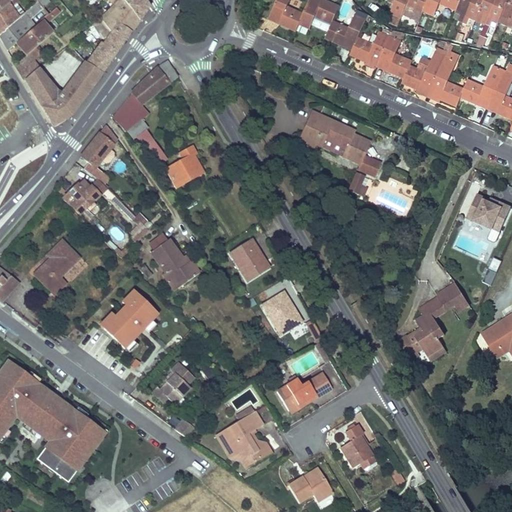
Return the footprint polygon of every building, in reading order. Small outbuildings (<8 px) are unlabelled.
[(0,0),(0,10),(7,4),(11,0),(0,0)] [(13,0),(11,0),(7,4),(18,19),(24,14),(17,5),(13,0)] [(45,0),(39,0),(38,2),(43,8),(48,15),(54,10),(45,0)] [(108,14),(100,19),(110,34),(118,24),(131,32),(139,21),(121,0),(119,0),(113,7),(108,14)] [(129,0),(121,0),(139,21),(148,7),(144,0),(129,0),(130,0),(129,0)] [(276,0),(268,20),(276,24),(277,20),(281,22),(279,25),(295,33),(299,25),(303,14),(287,7),(289,0),(276,0)] [(309,0),(303,14),(299,25),(309,30),(312,24),(315,17),(331,25),(333,21),(339,6),(324,0),(322,0),(321,3),(318,1),(318,0),(309,0)] [(388,0),(388,2),(393,5),(390,14),(401,19),(406,6),(422,13),(423,12),(427,0),(388,0)] [(427,0),(423,12),(434,17),(439,4),(455,11),(460,0),(427,0)] [(460,0),(455,11),(455,13),(459,15),(457,21),(463,23),(472,0),(460,0)] [(472,28),(475,22),(475,21),(478,15),(483,0),(472,0),(463,23),(472,28)] [(483,0),(478,15),(482,17),(480,22),(485,25),(495,0),(483,0)] [(495,29),(498,23),(500,17),(507,0),(495,0),(485,25),(495,29)] [(511,0),(507,0),(500,17),(504,19),(502,24),(508,27),(511,16),(511,0)] [(18,19),(0,35),(0,38),(7,50),(15,44),(35,27),(29,20),(43,8),(38,2),(24,14),(18,19)] [(7,4),(0,10),(0,35),(18,19),(7,4)] [(54,10),(48,15),(52,19),(58,14),(54,10)] [(48,15),(43,19),(47,23),(52,19),(48,15)] [(328,32),(325,40),(342,47),(343,44),(346,45),(345,49),(352,52),(358,38),(366,20),(354,16),(349,28),(333,21),(331,25),(328,32)] [(331,25),(315,17),(312,24),(328,32),(331,25)] [(100,19),(93,24),(104,42),(102,45),(100,44),(86,63),(102,74),(131,32),(118,24),(110,34),(100,19)] [(35,27),(15,44),(22,52),(25,49),(28,54),(34,49),(51,34),(40,22),(35,27)] [(393,31),(390,37),(401,42),(403,33),(393,31)] [(352,52),(350,56),(366,63),(367,60),(370,62),(369,65),(377,68),(390,37),(379,33),(373,45),(358,38),(352,52)] [(390,37),(377,68),(384,71),(385,68),(389,69),(387,72),(404,80),(410,66),(411,62),(396,54),(401,42),(390,37)] [(444,51),(437,48),(435,52),(446,57),(452,44),(447,43),(444,51)] [(446,57),(429,96),(437,99),(438,95),(441,97),(440,100),(456,107),(460,98),(463,89),(448,82),(457,61),(453,60),(459,45),(452,44),(446,57)] [(26,56),(16,65),(24,79),(38,68),(39,68),(32,60),(39,54),(34,49),(28,54),(26,56)] [(404,80),(402,84),(417,90),(418,91),(420,87),(424,89),(422,93),(429,96),(446,57),(435,52),(426,73),(410,66),(404,80)] [(131,93),(132,94),(142,105),(178,78),(167,60),(158,67),(131,93)] [(57,92),(47,79),(38,68),(24,79),(50,122),(55,119),(59,124),(71,117),(102,74),(86,63),(85,62),(61,95),(57,92)] [(503,71),(487,109),(494,112),(495,109),(499,110),(498,114),(511,120),(511,99),(505,96),(511,81),(511,65),(509,64),(505,72),(503,71)] [(463,89),(460,98),(476,105),(478,102),(481,103),(480,106),(487,109),(503,71),(493,67),(483,87),(468,80),(463,89)] [(417,90),(415,93),(428,99),(429,96),(422,93),(418,91),(417,90)] [(132,94),(112,118),(126,132),(142,120),(149,114),(142,105),(132,94)] [(311,112),(302,132),(307,134),(308,131),(307,130),(315,113),(311,112)] [(307,134),(302,132),(298,141),(320,152),(322,148),(338,156),(340,152),(343,147),(347,149),(344,154),(342,158),(359,165),(357,170),(374,178),(380,164),(364,157),(370,143),(353,135),(355,132),(315,113),(307,130),(308,131),(307,134)] [(59,124),(55,119),(50,122),(53,128),(59,124)] [(142,120),(126,132),(131,139),(147,127),(142,120)] [(105,126),(94,140),(108,152),(117,141),(105,126)] [(363,134),(372,137),(375,129),(367,126),(363,134)] [(145,132),(137,138),(143,147),(141,148),(147,157),(149,156),(157,166),(165,159),(145,132)] [(94,140),(80,157),(88,164),(94,169),(108,152),(94,140)] [(199,176),(195,168),(199,165),(193,155),(196,154),(191,147),(179,154),(182,160),(166,170),(176,188),(199,176)] [(88,164),(83,169),(93,177),(98,172),(94,169),(88,164)] [(199,165),(195,168),(199,176),(203,173),(199,165)] [(98,172),(93,177),(97,180),(103,186),(108,179),(98,172)] [(356,173),(351,183),(359,187),(364,177),(356,173)] [(502,193),(505,183),(487,178),(484,187),(502,193)] [(77,184),(62,199),(79,215),(106,189),(103,186),(97,180),(90,186),(84,192),(78,185),(77,184)] [(84,180),(78,185),(84,192),(90,186),(84,180)] [(351,183),(347,191),(355,194),(359,187),(351,183)] [(489,204),(490,201),(477,195),(466,218),(492,230),(494,228),(500,231),(511,208),(503,204),(501,209),(489,204)] [(491,199),(490,201),(489,204),(501,209),(503,204),(491,199)] [(71,217),(78,225),(82,221),(75,214),(71,217)] [(131,239),(135,244),(148,231),(141,224),(131,235),(133,237),(131,239)] [(494,228),(492,230),(489,236),(496,239),(500,231),(494,228)] [(148,245),(153,252),(167,242),(162,235),(148,245)] [(173,238),(169,241),(173,248),(177,245),(173,238)] [(266,269),(254,250),(257,248),(252,240),(230,254),(247,281),(266,269)] [(167,242),(153,252),(150,254),(164,274),(162,276),(167,283),(174,278),(180,288),(199,274),(190,262),(186,265),(181,259),(173,248),(169,241),(167,242)] [(48,261),(34,275),(54,295),(65,284),(60,278),(79,258),(62,242),(47,256),(51,260),(49,262),(48,261)] [(257,248),(254,250),(266,269),(269,268),(257,248)] [(186,256),(181,259),(186,265),(190,262),(186,256)] [(492,286),(501,261),(492,258),(482,283),(492,286)] [(0,270),(0,285),(1,286),(10,277),(0,270)] [(1,286),(0,287),(0,299),(2,301),(18,284),(10,277),(1,286)] [(174,278),(167,283),(173,292),(180,288),(174,278)] [(407,336),(394,343),(405,360),(417,352),(415,349),(421,346),(426,355),(427,356),(442,346),(438,339),(444,335),(434,319),(454,306),(458,312),(469,305),(455,284),(437,296),(438,297),(419,309),(423,316),(416,321),(420,329),(423,333),(419,335),(416,331),(408,336),(407,336)] [(125,303),(137,292),(134,289),(122,300),(125,303)] [(114,315),(103,326),(125,348),(159,313),(137,292),(125,303),(114,315)] [(300,324),(286,302),(288,300),(284,293),(262,306),(281,335),(300,324)] [(288,300),(286,302),(300,324),(302,322),(288,300)] [(98,322),(103,326),(114,315),(110,311),(98,322)] [(490,329),(481,335),(493,353),(502,348),(504,351),(511,345),(511,315),(499,324),(500,326),(492,331),(490,329)] [(322,338),(312,321),(305,325),(315,342),(322,338)] [(502,348),(493,353),(497,359),(510,351),(511,354),(511,345),(504,351),(502,348)] [(417,352),(405,360),(407,363),(419,355),(421,358),(426,355),(421,346),(415,349),(417,352)] [(442,346),(427,356),(430,361),(446,352),(442,346)] [(323,349),(318,351),(325,363),(330,361),(323,349)] [(139,362),(134,359),(130,366),(134,369),(139,362)] [(18,367),(10,360),(7,365),(15,371),(16,369),(18,367)] [(166,382),(159,389),(167,397),(178,407),(185,400),(182,397),(190,389),(186,385),(193,377),(178,363),(171,370),(174,373),(166,382)] [(0,438),(13,421),(8,417),(14,409),(19,413),(28,420),(22,428),(38,439),(44,431),(53,438),(58,442),(52,450),(47,446),(37,461),(49,470),(52,466),(57,468),(53,473),(68,484),(77,472),(73,469),(83,457),(86,459),(103,437),(95,430),(96,428),(85,420),(75,412),(70,409),(69,410),(41,390),(42,388),(38,385),(27,377),(16,369),(15,371),(7,365),(0,373),(0,438)] [(171,370),(163,379),(166,382),(174,373),(171,370)] [(38,385),(41,381),(30,373),(27,377),(35,382),(38,385)] [(276,392),(288,411),(309,399),(310,401),(331,389),(322,374),(301,386),(297,380),(276,392)] [(167,397),(159,389),(156,387),(151,393),(162,403),(167,397)] [(309,399),(288,411),(290,414),(310,401),(309,399)] [(439,400),(430,401),(435,409),(439,400)] [(236,417),(239,421),(255,412),(252,407),(236,417)] [(75,412),(85,420),(88,416),(78,408),(75,412)] [(13,421),(19,413),(14,409),(8,417),(13,421)] [(239,421),(216,435),(230,459),(237,455),(251,458),(254,465),(269,456),(264,447),(253,444),(247,435),(254,431),(263,426),(255,412),(239,421)] [(182,420),(175,430),(187,439),(195,429),(182,420)] [(353,468),(360,464),(372,457),(365,445),(360,436),(363,434),(357,425),(346,432),(351,442),(341,448),(353,468)] [(106,433),(98,426),(96,428),(95,430),(103,437),(106,433)] [(255,433),(254,431),(247,435),(253,444),(264,447),(269,456),(272,454),(266,444),(256,441),(252,435),(255,433)] [(363,434),(360,436),(365,445),(369,444),(363,434)] [(53,438),(47,446),(52,450),(58,442),(53,438)] [(237,455),(230,459),(241,462),(245,470),(254,465),(251,458),(237,455)] [(77,472),(86,459),(83,457),(73,469),(77,472)] [(372,457),(360,464),(362,469),(375,462),(372,457)] [(317,468),(303,477),(305,480),(319,472),(317,468)] [(397,470),(391,473),(398,485),(403,482),(404,482),(397,470)] [(305,480),(303,477),(288,486),(299,504),(312,496),(315,499),(331,490),(319,472),(305,480)] [(331,490),(315,499),(317,503),(333,493),(331,490)] [(321,510),(335,501),(331,495),(318,504),(321,510)]
